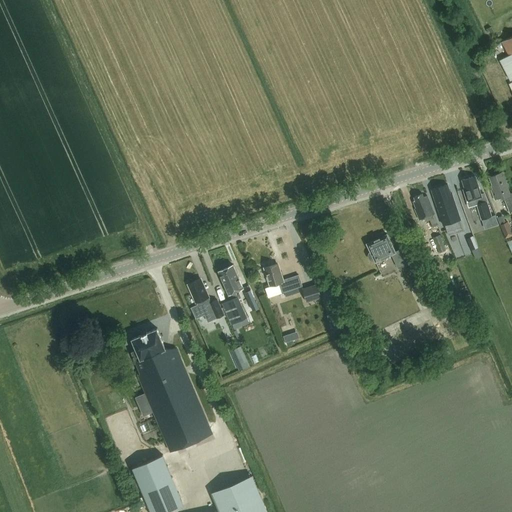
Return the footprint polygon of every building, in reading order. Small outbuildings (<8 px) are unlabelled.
[(510,81),(511,80),(511,37),(503,42),(510,56),(500,61),(510,81)] [(502,174),(490,178),(495,190),(492,192),(495,201),(503,198),(504,201),(505,200),(509,211),(509,212),(511,215),(511,214),(511,194),(510,195),(502,174)] [(475,177),(462,181),(465,189),(463,190),(468,202),(470,208),(477,205),(486,202),(488,201),(485,193),(481,194),(475,177)] [(443,225),(460,219),(451,194),(450,194),(447,186),(432,190),(443,225)] [(415,202),(412,203),(415,210),(414,211),(418,221),(419,221),(425,218),(426,221),(430,220),(433,227),(438,225),(434,215),(434,214),(427,196),(423,197),(422,195),(414,198),(415,202)] [(486,202),(477,205),(483,220),(492,217),(486,202)] [(511,231),(508,223),(500,226),(505,240),(511,236),(511,231)] [(398,269),(408,264),(401,249),(395,252),(387,235),(367,244),(371,252),(369,253),(368,256),(370,261),(372,262),(375,261),(376,263),(392,255),(398,269)] [(440,236),(433,239),(439,254),(446,252),(440,236)] [(474,236),(468,238),(472,250),(478,247),(474,236)] [(511,239),(502,244),(506,252),(511,248),(511,239)] [(289,278),(282,280),(277,264),(265,267),(271,286),(279,283),(281,292),(285,291),(286,296),(293,293),(289,278)] [(248,318),(236,292),(244,289),(234,265),(220,272),(230,295),(231,294),(233,299),(223,303),(233,324),(248,318)] [(201,278),(189,283),(193,292),(192,293),(193,296),(195,297),(198,302),(200,301),(201,303),(203,309),(209,307),(211,312),(214,311),(216,316),(217,318),(225,315),(218,299),(211,302),(210,303),(209,300),(210,300),(211,300),(201,278)] [(317,284),(303,289),(307,301),(321,297),(317,284)] [(469,292),(464,294),(468,303),(472,301),(469,292)] [(200,303),(191,307),(196,318),(205,314),(203,309),(201,303),(200,303)] [(209,307),(203,309),(205,314),(209,322),(217,318),(216,316),(214,311),(211,312),(209,307)] [(137,350),(131,353),(141,375),(138,376),(146,393),(136,397),(144,415),(153,411),(171,452),(213,434),(176,348),(165,348),(157,329),(132,339),(137,350)] [(293,330),(283,333),(287,345),(296,342),(293,330)] [(242,346),(233,350),(243,370),(251,367),(242,346)] [(163,455),(133,467),(151,511),(167,511),(177,508),(165,481),(173,478),(163,455)] [(268,511),(260,493),(220,510),(220,511),(268,511)]
